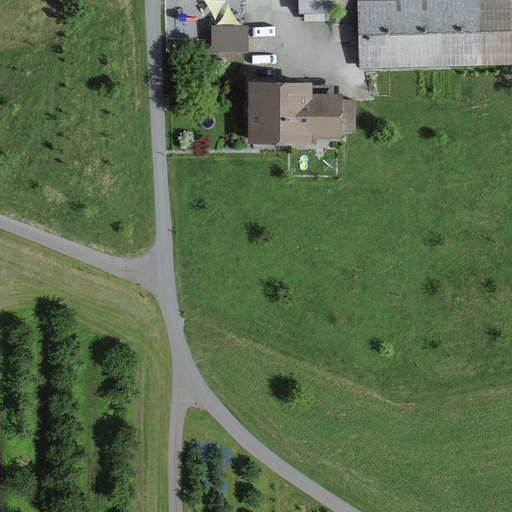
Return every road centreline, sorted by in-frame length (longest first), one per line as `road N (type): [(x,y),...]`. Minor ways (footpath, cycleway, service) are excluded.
road 1 (residential): [(153,0),(168,284),(186,373),(242,436),(347,511)]
road 2 (track): [(168,284),(0,221)]
road 3 (track): [(186,373),(176,420),(176,511)]
